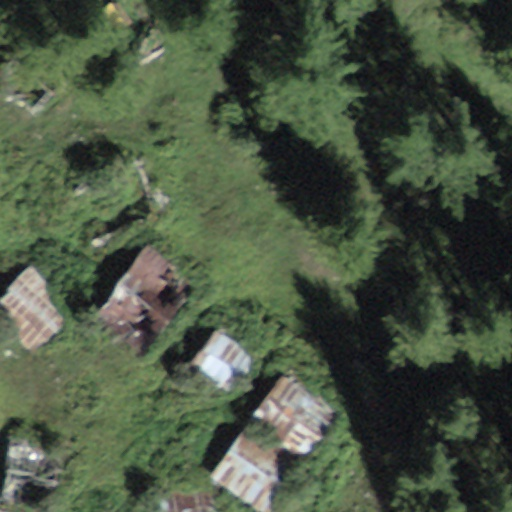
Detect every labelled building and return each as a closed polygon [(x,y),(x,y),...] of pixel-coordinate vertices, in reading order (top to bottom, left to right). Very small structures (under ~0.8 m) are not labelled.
[(155,248),(103,314),(149,350),(201,284),(155,248)] [(38,260),(0,303),(0,333),(33,362),(86,301),(38,260)] [(214,328),(191,361),(228,387),(251,354),(214,328)] [(348,409),(280,369),(247,424),(300,455),(315,464),(348,409)] [(247,424),(213,480),(268,511),(300,455),(247,424)] [(229,511),(226,495),(158,509),(158,511),(229,511)]
